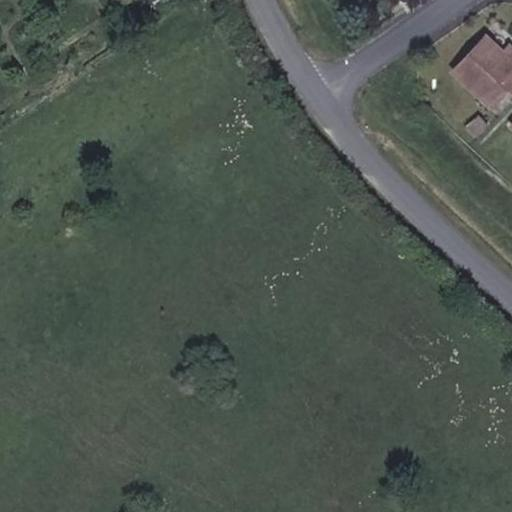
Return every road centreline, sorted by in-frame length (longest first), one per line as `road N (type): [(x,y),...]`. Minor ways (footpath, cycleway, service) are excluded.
road 1 (tertiary): [(320,101),(511,287)]
road 2 (residential): [(458,0),(320,101)]
